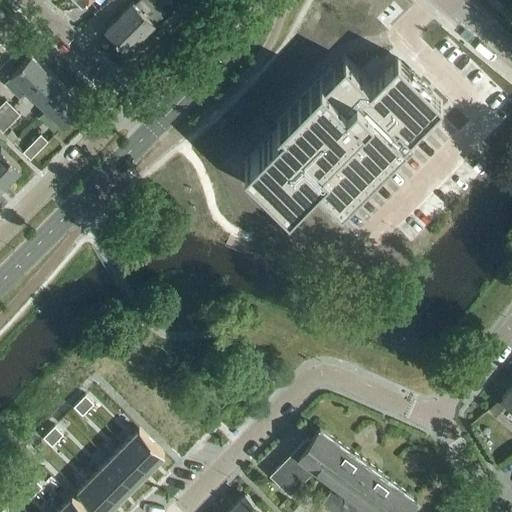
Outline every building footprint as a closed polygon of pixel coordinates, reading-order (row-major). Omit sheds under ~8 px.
[(154,23),(162,15),(156,9),(164,0),(139,0),(135,4),(133,2),(106,30),(127,51),(154,23)] [(0,43),(0,57),(5,63),(12,56),(0,43)] [(12,74),(29,91),(49,71),(32,54),(12,74)] [(281,128),(244,164),(257,177),(262,173),(270,181),(266,185),(268,187),(272,183),(280,191),(276,195),(289,208),(314,183),(342,211),(373,179),(407,145),(393,131),(399,124),(410,135),(410,134),(443,102),(432,92),(429,88),(421,80),(409,69),(398,58),(386,70),(371,85),(346,61),(333,74),(337,78),(329,86),(325,82),(322,79),(309,92),(316,100),(308,108),(301,100),(288,114),(295,121),(287,129),(280,122),(277,124),(281,128)] [(29,91),(46,108),(66,88),(49,71),(29,91)] [(66,88),(46,108),(64,126),(84,105),(66,88)] [(0,107),(0,121),(13,108),(6,101),(0,107)] [(13,108),(0,121),(0,129),(3,132),(20,115),(13,108)] [(17,138),(11,131),(6,136),(13,142),(17,138)] [(41,135),(24,153),(31,159),(48,142),(41,135)] [(1,148),(0,149),(0,182),(4,186),(21,168),(1,148)] [(208,385),(221,398),(238,381),(226,368),(208,385)] [(511,386),(503,397),(502,398),(511,406),(511,386)] [(85,396),(80,401),(88,410),(94,404),(85,396)] [(80,401),(74,407),(82,416),(88,410),(80,401)] [(55,426),(49,432),(58,441),(63,435),(55,426)] [(408,511),(418,500),(320,428),(311,440),(308,437),(293,453),(270,475),(291,495),(315,469),(336,484),(322,502),(335,511),(367,511),(370,509),(373,511),(408,511)] [(139,429),(123,445),(149,470),(165,454),(139,429)] [(49,432),(43,438),(52,446),(58,441),(49,432)] [(133,485),(149,470),(123,445),(108,460),(133,485)] [(118,500),(133,485),(108,460),(93,475),(118,500)] [(97,511),(106,511),(118,500),(93,475),(77,491),(97,511)] [(34,479),(28,485),(37,493),(42,487),(34,479)] [(28,485),(22,490),(31,499),(37,493),(28,485)] [(263,511),(245,494),(228,511),(263,511)] [(87,511),(72,496),(56,511),(87,511)]
